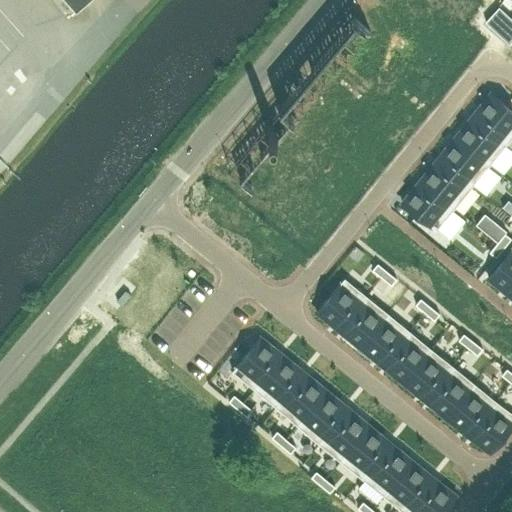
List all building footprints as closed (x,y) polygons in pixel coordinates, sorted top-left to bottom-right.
[(370,32),(351,18),(267,112),(279,123),(234,176),(244,184),(370,32)] [(511,108),(493,93),(476,115),(508,142),(511,136),(511,108)] [(476,115),(458,137),(491,163),(508,142),(476,115)] [(458,137),(441,158),(473,185),(491,163),(458,137)] [(441,158),(423,180),(456,206),(473,185),(441,158)] [(423,180),(406,201),(438,228),(456,206),(423,180)] [(484,211),(475,222),(497,240),(503,245),(511,236),(504,230),(506,229),(484,211)] [(497,240),(489,249),(495,254),(503,245),(497,240)] [(511,245),(489,274),(510,292),(511,289),(511,245)] [(377,261),(372,267),(381,274),(386,268),(377,261)] [(386,268),(381,274),(391,282),(396,276),(386,268)] [(344,276),(317,309),(339,326),(365,294),(344,276)] [(365,294),(339,326),(360,344),(387,311),(365,294)] [(420,296),(415,302),(424,309),(429,303),(420,296)] [(429,303),(424,309),(434,317),(439,311),(429,303)] [(387,311),(360,344),(382,361),(408,329),(387,311)] [(409,329),(382,362),(404,379),(430,347),(409,329)] [(463,331),(458,337),(467,345),(472,338),(463,331)] [(260,335),(233,368),(255,386),(281,353),(260,335)] [(472,338),(467,345),(477,352),(482,346),(472,338)] [(430,347),(404,379),(425,397),(451,364),(430,347)] [(281,353),(255,386),(276,403),(303,371),(281,353)] [(451,364),(425,397),(446,414),(473,382),(451,364)] [(511,370),(506,366),(501,372),(510,380),(511,377),(511,370)] [(303,371),(276,403),(298,421),(324,388),(303,371)] [(473,382),(446,414),(468,432),(494,399),(473,382)] [(324,388),(298,421),(319,438),(346,406),(324,388)] [(233,393),(228,399),(238,406),(243,400),(233,393)] [(511,413),(494,399),(468,432),(489,449),(511,421),(511,413)] [(243,400),(238,406),(247,414),(252,408),(243,400)] [(346,406),(319,438),(341,456),(367,423),(346,406)] [(367,423),(341,456),(362,473),(389,441),(367,423)] [(276,428),(271,434),(281,442),(286,435),(276,428)] [(286,435),(281,442),(290,449),(295,443),(286,435)] [(389,441),(362,473),(384,491),(410,458),(389,441)] [(410,458),(384,491),(405,508),(432,476),(410,458)] [(316,467),(311,473),(320,481),(325,475),(316,467)] [(325,475),(320,481),(329,489),(334,482),(325,475)] [(432,476),(405,508),(409,511),(438,511),(453,493),(432,476)] [(363,498),(357,504),(367,511),(372,506),(363,498)]
